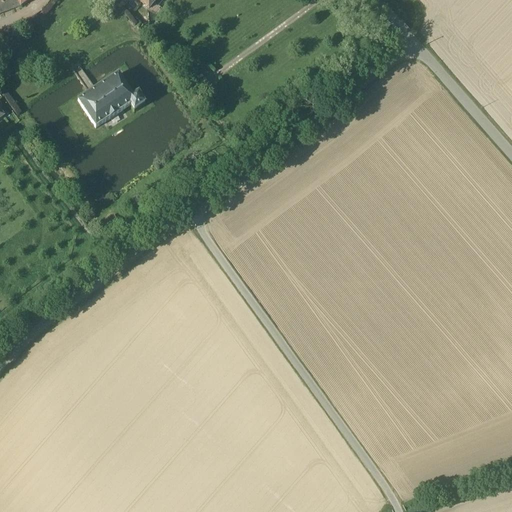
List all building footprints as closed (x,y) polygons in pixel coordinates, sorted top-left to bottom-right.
[(0,0),(0,16),(19,9),(12,0),(0,0)] [(12,0),(19,9),(29,1),(30,0),(12,0)] [(136,0),(148,10),(156,0),(136,0)] [(91,93),(76,103),(94,131),(129,108),(133,114),(145,106),(138,93),(132,96),(117,75),(91,93)] [(122,222),(113,211),(102,219),(111,230),(122,222)]
